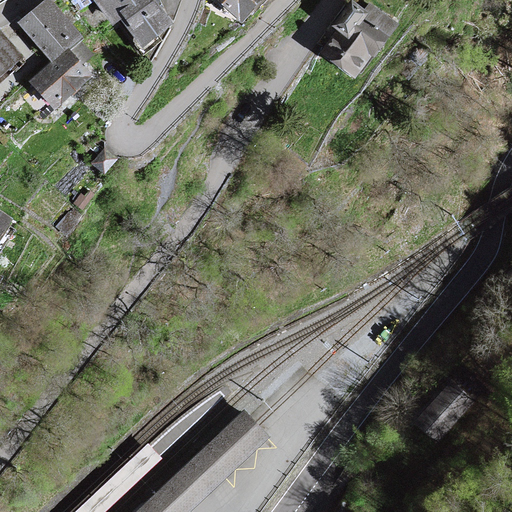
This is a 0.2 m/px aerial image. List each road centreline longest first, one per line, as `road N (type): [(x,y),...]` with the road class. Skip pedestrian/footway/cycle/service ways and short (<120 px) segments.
road 1 (residential): [(0,465),(195,215),(333,0)]
road 2 (tertiary): [(283,511),(478,246),(511,181)]
road 3 (residential): [(285,0),(137,147),(120,140),(121,122),(191,0)]
